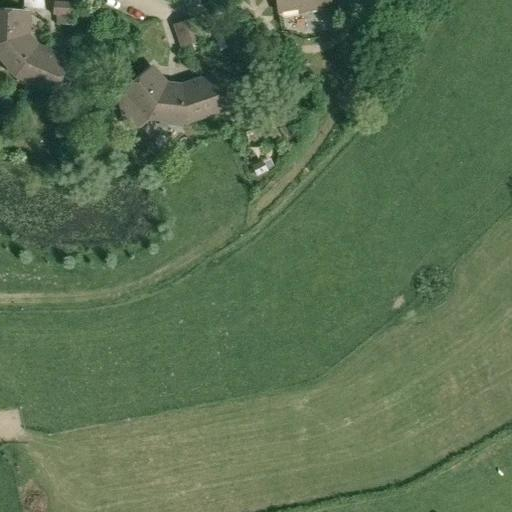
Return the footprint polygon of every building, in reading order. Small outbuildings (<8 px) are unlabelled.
[(275,0),(278,14),(299,10),(299,14),(325,10),(326,6),(341,3),(340,0),(275,0)] [(72,26),(72,16),(77,17),(78,9),(73,9),(73,4),(54,3),(53,16),(57,17),(56,26),(72,26)] [(0,59),(2,63),(29,41),(26,38),(28,36),(29,14),(0,12),(0,59)] [(173,26),(181,49),(203,41),(196,19),(173,26)] [(29,41),(2,63),(15,77),(53,94),(68,61),(31,43),(29,41)] [(147,121),(166,123),(170,90),(166,90),(167,85),(153,69),(118,98),(126,127),(140,128),(147,121)] [(170,90),(166,123),(185,125),(225,112),(214,77),(174,90),(170,90)]
